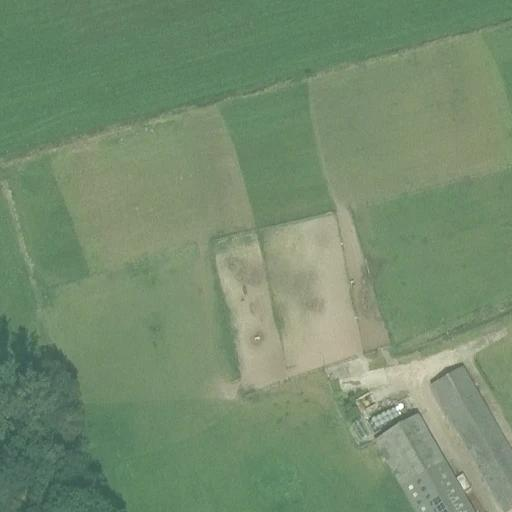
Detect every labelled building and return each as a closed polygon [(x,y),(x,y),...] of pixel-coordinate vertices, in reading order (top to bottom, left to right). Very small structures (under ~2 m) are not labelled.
[(335,373),(338,388),(375,381),(372,365),(335,373)] [(511,511),(511,457),(462,370),(431,388),(502,511),(511,511)] [(470,511),(444,465),(417,418),(375,442),(415,511),(470,511)] [(344,427),(353,441),(363,435),(354,421),(344,427)] [(0,511),(45,511),(40,490),(5,500),(6,503),(0,505),(0,511)]
